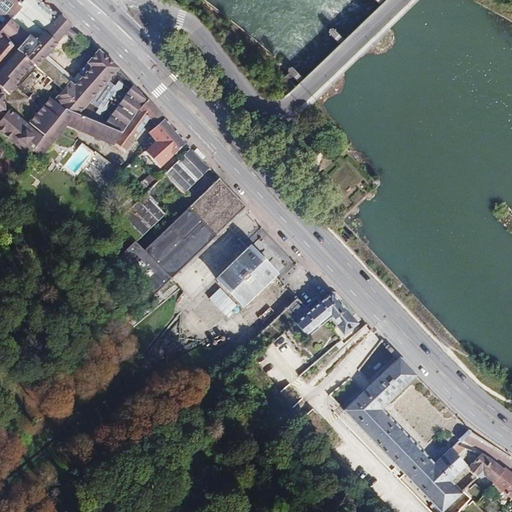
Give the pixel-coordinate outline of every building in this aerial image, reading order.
[(44,38),(62,15),(44,0),(0,0),(0,37),(4,32),(13,39),(11,42),(20,49),(36,31),(44,38)] [(0,132),(29,157),(31,155),(34,151),(41,142),(20,124),(23,121),(17,116),(12,123),(8,119),(7,114),(10,114),(9,98),(6,98),(5,88),(10,92),(17,84),(35,63),(71,94),(62,105),(58,102),(36,127),(47,136),(47,135),(68,107),(123,132),(149,99),(126,74),(120,68),(100,50),(99,52),(94,57),(90,62),(94,65),(91,69),(85,64),(82,69),(88,74),(78,85),(46,57),(67,32),(71,27),(73,25),(62,16),(62,15),(44,38),(36,31),(20,49),(19,52),(0,73),(0,74),(2,76),(0,78),(0,132)] [(78,34),(71,27),(67,32),(74,38),(78,34)] [(92,46),(78,34),(74,38),(87,50),(92,46)] [(0,73),(19,52),(6,41),(0,48),(0,73)] [(99,52),(92,46),(87,50),(94,57),(99,52)] [(13,94),(20,86),(17,84),(10,92),(13,94)] [(123,132),(68,107),(47,135),(47,136),(44,139),(41,142),(34,151),(40,157),(68,120),(116,141),(126,150),(151,118),(158,125),(166,117),(149,99),(123,132)] [(163,166),(189,141),(166,117),(158,125),(150,133),(158,141),(148,151),(163,166)] [(44,139),(23,121),(20,124),(41,142),(44,139)] [(124,166),(103,153),(95,147),(93,149),(81,141),(76,149),(95,162),(117,176),(124,166)] [(177,197),(211,165),(193,146),(160,179),(177,197)] [(26,170),(36,159),(31,155),(29,157),(22,166),(26,170)] [(176,275),(248,206),(221,176),(152,244),(142,235),(139,239),(176,275)] [(169,209),(179,199),(177,197),(160,179),(149,189),(158,198),(168,209),(169,209)] [(153,203),(158,198),(149,189),(149,190),(137,201),(146,210),(153,203)] [(168,209),(158,198),(153,203),(156,205),(163,213),(168,209)] [(142,235),(157,221),(156,220),(148,212),(146,210),(137,201),(119,220),(139,239),(142,235)] [(163,213),(156,205),(148,212),(156,220),(163,213)] [(212,275),(243,242),(228,228),(197,261),(212,275)] [(242,306),(277,272),(276,270),(285,261),(284,260),(264,238),(263,237),(254,246),(252,244),(217,278),(218,280),(240,304),(242,306)] [(176,275),(139,239),(117,260),(154,296),(176,275)] [(305,341),(327,315),(344,335),(357,323),(330,294),(330,293),(320,302),(315,297),(304,308),(297,300),(253,342),(263,354),(293,328),(305,341)] [(346,344),(341,338),(335,343),(341,348),(346,344)] [(439,462),(386,407),(391,402),(417,376),(400,358),(346,411),(445,511),(468,491),(456,479),(470,465),(453,449),(439,462)] [(511,473),(498,461),(486,455),(473,468),(481,476),(483,474),(499,486),(511,473)] [(511,496),(511,472),(511,473),(499,486),(511,496)]
